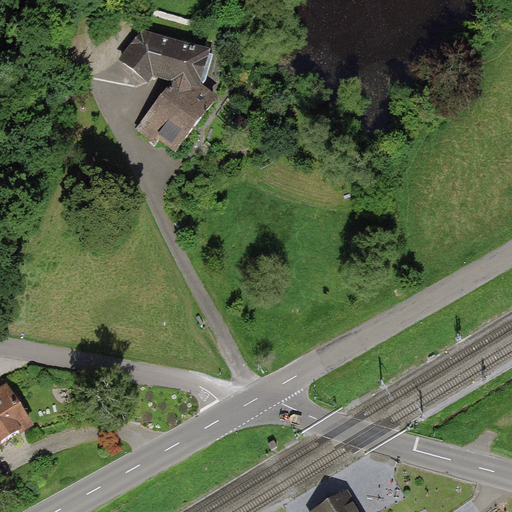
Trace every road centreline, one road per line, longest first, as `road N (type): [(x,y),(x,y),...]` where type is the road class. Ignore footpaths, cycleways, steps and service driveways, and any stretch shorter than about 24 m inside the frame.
road 1 (tertiary): [(265,394),(511,254)]
road 2 (tertiary): [(511,477),(342,428),(265,394)]
road 3 (track): [(228,416),(206,389),(183,381),(0,346)]
road 4 (tertiary): [(57,511),(265,394)]
